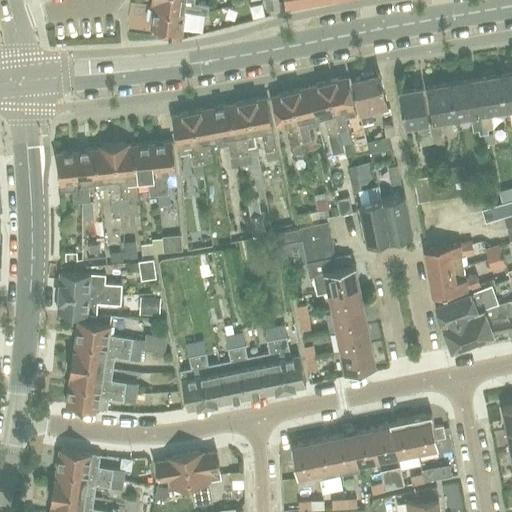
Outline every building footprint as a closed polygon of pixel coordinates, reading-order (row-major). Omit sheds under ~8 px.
[(195,0),(151,0),(151,6),(154,7),(184,10),(185,12),(207,15),(209,5),(195,3),(195,0)] [(184,10),(154,7),(151,27),(159,28),(158,36),(181,39),(185,12),(184,10)] [(371,72),(363,74),(362,77),(352,80),(361,115),(360,115),(362,122),(373,120),(371,112),(388,108),(379,73),(374,74),(371,72)] [(511,72),(500,74),(505,108),(511,106),(511,72)] [(505,108),(500,74),(475,79),(484,134),(488,133),(488,129),(493,128),(491,115),(494,114),(494,109),(505,108)] [(346,76),(327,81),(341,131),(340,132),(343,143),(352,141),(346,117),(356,115),(346,76)] [(484,134),(475,79),(450,83),(456,116),(466,114),(467,119),(470,118),(472,131),(478,130),(479,135),(484,134)] [(327,81),(309,85),(317,116),(324,114),(329,134),(340,132),(341,131),(327,81)] [(456,116),(450,83),(427,87),(433,122),(429,123),(432,142),(436,141),(436,144),(444,143),(441,123),(445,123),(444,118),(456,116)] [(291,90),(304,141),(312,139),(309,127),(320,124),(317,116),(309,85),(291,90)] [(429,123),(423,87),(400,91),(405,124),(417,122),(421,144),(432,142),(429,123)] [(306,150),(304,141),(291,90),(272,95),(279,125),(287,123),(295,153),(306,150)] [(254,130),(261,129),(267,160),(279,157),(267,96),(248,100),(254,130)] [(254,130),(248,100),(229,103),(239,154),(241,165),(252,163),(249,147),(257,145),(254,130)] [(230,156),(239,154),(229,103),(210,107),(216,137),(218,147),(228,146),(230,156)] [(210,107),(192,110),(202,162),(213,160),(209,139),(216,137),(210,107)] [(206,185),(202,162),(192,110),(172,114),(180,154),(191,152),(197,187),(206,185)] [(394,133),(393,124),(385,125),(386,135),(394,133)] [(373,161),(393,156),(388,136),(368,141),(373,161)] [(170,203),(167,172),(176,171),(172,140),(153,142),(158,194),(159,204),(170,203)] [(128,185),(138,184),(134,141),(115,143),(121,210),(130,209),(128,185)] [(149,195),(158,194),(153,142),(134,144),(134,142),(135,142),(135,141),(134,141),(138,184),(148,183),(149,195)] [(112,211),(121,210),(115,143),(96,145),(99,179),(98,179),(99,188),(110,187),(112,211)] [(90,200),(88,180),(98,179),(99,179),(96,145),(94,145),(94,146),(95,146),(95,148),(77,149),(82,201),(90,200)] [(74,202),(82,201),(77,149),(57,151),(61,191),(73,190),(74,202)] [(392,183),(401,181),(397,164),(389,166),(392,183)] [(448,167),(449,177),(453,196),(469,194),(464,166),(448,167)] [(442,198),(453,196),(449,177),(448,167),(437,168),(438,175),(439,179),(442,198)] [(357,172),(349,174),(353,190),(361,189),(357,172)] [(439,179),(438,175),(427,177),(430,200),(442,198),(439,179)] [(414,179),(418,202),(430,200),(427,177),(414,179)] [(482,208),(493,205),(490,194),(471,199),(474,210),(482,208)] [(411,234),(404,195),(382,199),(390,238),(411,234)] [(338,199),(341,214),(352,211),(349,196),(338,199)] [(203,231),(202,199),(191,199),(193,231),(203,231)] [(369,242),(390,238),(382,199),(361,203),(369,242)] [(511,199),(493,205),(482,208),(485,220),(511,212),(511,199)] [(295,204),(280,207),(282,225),(297,223),(295,204)] [(253,235),(266,232),(262,212),(249,215),(253,235)] [(300,228),(302,238),(331,232),(328,221),(300,226),(300,228)] [(302,239),(302,238),(300,228),(280,232),(282,243),(302,239)] [(333,244),(331,232),(302,238),(302,239),(305,250),(333,244)] [(181,234),(180,234),(162,236),(162,237),(164,252),(183,250),(181,234)] [(155,253),(164,252),(162,237),(153,238),(154,243),(141,244),(142,254),(155,253)] [(472,241),(426,248),(430,271),(463,265),(463,266),(461,253),(473,251),(472,241)] [(100,243),(89,245),(90,253),(101,252),(100,243)] [(137,257),(136,256),(136,244),(124,245),(124,248),(125,258),(137,257)] [(333,244),(305,250),(307,262),(336,256),(333,244)] [(485,249),(488,259),(503,255),(499,244),(485,249)] [(120,251),(111,252),(111,260),(121,260),(120,251)] [(505,265),(503,255),(488,259),(491,269),(505,265)] [(139,261),(142,279),(156,276),(154,259),(139,261)] [(316,293),(328,291),(360,284),(356,264),(312,273),(316,293)] [(430,271),(433,294),(468,289),(480,284),(476,275),(465,279),(463,266),(463,265),(430,271)] [(105,274),(61,271),(59,291),(110,294),(110,293),(122,294),(122,284),(105,282),(105,274)] [(328,291),(333,311),(364,305),(360,284),(328,291)] [(491,284),(435,305),(442,323),(498,303),(491,284)] [(121,304),(122,294),(110,293),(110,294),(59,291),(58,312),(97,314),(98,302),(121,304)] [(144,297),(142,314),(160,315),(161,298),(144,297)] [(451,348),(477,338),(495,332),(511,329),(511,306),(511,300),(499,304),(498,303),(442,323),(451,348)] [(299,317),(309,316),(307,303),(297,305),(299,317)] [(333,311),(337,331),(368,325),(364,305),(333,311)] [(311,328),(309,316),(299,317),(301,330),(311,328)] [(130,348),(141,350),(143,339),(109,334),(110,324),(79,320),(76,341),(130,349),(130,348)] [(298,346),(289,348),(285,325),(274,327),(286,387),(306,383),(298,346)] [(337,331),(341,351),(372,345),(368,325),(337,331)] [(266,392),(286,387),(274,327),(265,329),(270,352),(259,354),(266,392)] [(145,347),(164,350),(166,336),(147,333),(145,347)] [(247,396),(266,392),(259,354),(248,356),(243,333),(234,335),(247,396)] [(226,336),(231,360),(219,362),(227,400),(247,396),(234,335),(226,336)] [(71,362),(113,368),(115,356),(140,360),(141,350),(130,348),(130,349),(76,341),(75,349),(73,349),(71,362)] [(219,362),(209,364),(205,341),(195,343),(207,404),(227,400),(219,362)] [(187,345),(192,368),(180,371),(187,408),(207,404),(195,343),(187,345)] [(304,346),(306,358),(315,356),(313,344),(304,346)] [(372,345),(341,351),(345,372),(345,371),(346,375),(360,372),(359,369),(376,365),(372,345)] [(306,358),(308,370),(317,368),(315,356),(306,358)] [(113,368),(71,362),(70,374),(71,375),(70,383),(136,392),(137,383),(111,379),(113,368)] [(70,383),(67,404),(107,410),(109,398),(135,402),(136,392),(70,383)] [(507,428),(511,427),(511,404),(502,406),(507,428)] [(432,412),(411,416),(418,450),(439,446),(437,438),(446,437),(443,424),(435,426),(432,412)] [(391,421),(398,454),(418,450),(411,416),(391,421)] [(378,458),(398,454),(391,421),(390,421),(390,423),(372,427),(378,458)] [(352,431),(358,463),(378,458),(372,427),(352,431)] [(352,431),(332,436),(340,475),(360,471),(358,463),(352,431)] [(340,475),(332,436),(312,440),(320,479),(340,475)] [(299,483),(320,479),(312,440),(291,444),(299,483)] [(60,448),(57,469),(124,479),(125,470),(99,466),(101,454),(60,448)] [(207,449),(185,453),(191,484),(222,478),(217,450),(207,452),(207,449)] [(172,487),(191,484),(185,453),(165,456),(165,459),(155,460),(158,479),(170,477),(172,487)] [(124,479),(57,469),(54,490),(95,496),(96,484),(122,488),(124,479)] [(382,478),(383,480),(384,487),(401,483),(399,475),(382,478)] [(384,487),(383,480),(371,483),(373,492),(385,489),(384,487)] [(159,484),(156,496),(165,498),(168,487),(159,484)] [(441,511),(437,487),(415,490),(417,500),(407,501),(408,511),(441,511)] [(93,507),(95,496),(54,490),(51,511),(59,511),(117,511),(118,511),(93,507)] [(357,496),(344,497),(346,506),(357,505),(357,496)] [(332,506),(346,506),(344,497),(332,497),(332,506)]
